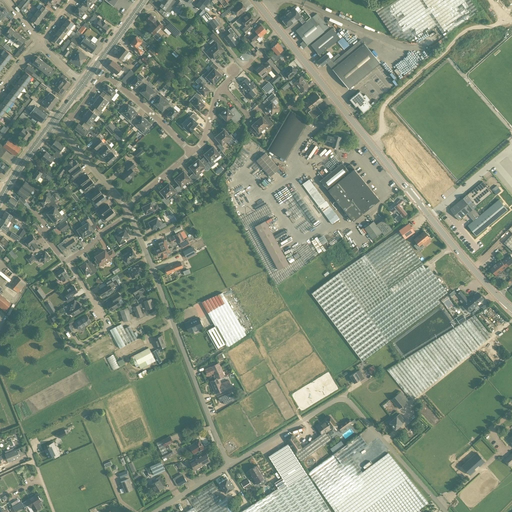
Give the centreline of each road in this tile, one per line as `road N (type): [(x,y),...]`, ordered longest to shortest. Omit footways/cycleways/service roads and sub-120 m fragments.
road 1 (secondary): [(498,296),(279,30)]
road 2 (unclassified): [(445,511),(346,400),(228,465)]
road 3 (residential): [(228,465),(129,213)]
road 4 (residential): [(191,153),(108,77),(70,120)]
